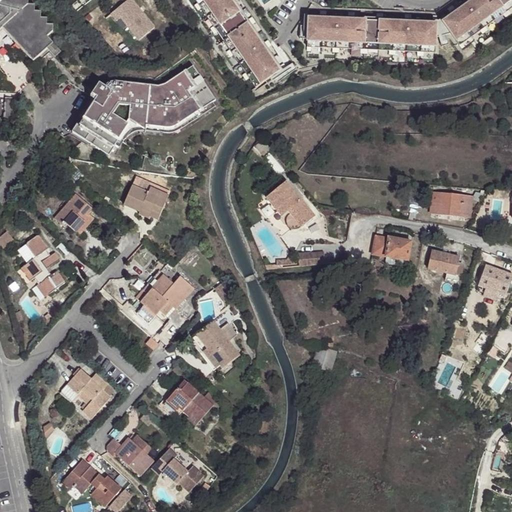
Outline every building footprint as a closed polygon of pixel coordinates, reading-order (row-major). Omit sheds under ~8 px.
[(0,0),(0,30),(2,28),(33,62),(47,49),(55,57),(61,51),(47,37),(53,31),(53,25),(46,25),(47,18),(40,18),(41,12),(34,11),(34,5),(28,5),(27,0),(0,0)] [(131,0),(128,0),(114,12),(119,19),(137,41),(154,28),(131,0)] [(234,0),(196,0),(256,87),(282,69),(266,45),(234,0)] [(234,0),(266,45),(270,42),(241,0),(234,0)] [(511,0),(467,0),(440,20),(458,45),(511,6),(511,0)] [(119,19),(114,12),(110,15),(116,22),(119,19)] [(436,21),(308,15),(307,46),(435,52),(436,21)] [(270,42),(266,45),(282,69),(286,66),(275,49),(270,42)] [(275,49),(286,66),(292,62),(280,46),(275,49)] [(144,135),(144,129),(165,131),(168,131),(169,131),(171,130),(212,104),(190,69),(162,87),(156,89),(112,84),(109,85),(107,85),(105,86),(104,87),(103,89),(97,85),(93,92),(99,95),(94,102),(78,127),(76,126),(71,133),(108,156),(127,126),(135,127),(143,128),(142,134),(144,135)] [(99,95),(93,92),(89,98),(94,102),(99,95)] [(5,98),(4,127),(15,128),(16,98),(5,98)] [(132,186),(147,193),(150,188),(134,181),(132,186)] [(298,230),(304,225),(305,226),(315,217),(286,182),(266,198),(282,217),(292,209),(294,212),(287,218),(286,220),(287,225),(288,227),(290,229),(293,230),(294,230),(298,230)] [(132,186),(126,201),(160,216),(168,196),(150,188),(147,193),(132,186)] [(473,200),(480,203),(486,191),(481,191),(480,194),(476,193),(473,200)] [(431,215),(460,217),(460,216),(468,217),(468,218),(470,219),(472,201),(462,200),(462,195),(433,193),(431,215)] [(76,194),(54,219),(61,225),(64,222),(76,233),(85,223),(83,221),(89,214),(93,209),(76,194)] [(126,201),(123,206),(139,213),(139,215),(149,220),(150,218),(157,221),(160,216),(126,201)] [(85,223),(89,226),(95,219),(89,214),(83,221),(85,223)] [(76,233),(80,236),(89,226),(85,223),(76,233)] [(6,232),(0,237),(0,248),(2,250),(13,241),(6,232)] [(29,263),(21,269),(30,282),(34,278),(39,284),(41,283),(49,295),(65,283),(57,271),(51,275),(47,269),(60,260),(55,253),(50,257),(46,251),(49,249),(38,235),(27,244),(28,245),(19,251),(29,263)] [(411,242),(376,236),(372,255),(387,257),(408,261),(411,242)] [(458,265),(459,258),(432,252),(428,269),(446,273),(455,275),(458,265)] [(298,255),(299,267),(325,264),(324,253),(298,255)] [(406,267),(408,261),(387,257),(386,264),(406,267)] [(463,266),(458,265),(455,275),(446,273),(445,280),(459,284),(463,266)] [(504,301),(511,277),(511,275),(486,266),(477,291),(504,301)] [(140,303),(164,276),(159,272),(136,299),(140,303)] [(151,320),(159,311),(167,303),(173,308),(176,310),(194,289),(180,277),(174,284),(164,276),(140,303),(144,306),(140,311),(151,320)] [(36,286),(44,298),(49,295),(41,283),(39,284),(36,286)] [(222,284),(214,289),(222,301),(230,296),(222,284)] [(159,311),(166,317),(173,308),(167,303),(159,311)] [(400,311),(391,313),(393,322),(402,320),(400,311)] [(216,369),(220,366),(222,369),(240,356),(213,321),(196,335),(207,349),(203,352),(216,369)] [(481,331),(475,340),(485,349),(492,340),(481,331)] [(151,338),(146,344),(154,351),(159,345),(151,338)] [(336,353),(319,348),(314,366),(330,371),(336,353)] [(216,369),(203,352),(200,354),(214,371),(216,369)] [(81,370),(68,385),(78,395),(82,391),(92,401),(89,404),(83,412),(91,420),(111,398),(109,397),(102,391),(106,386),(107,386),(96,376),(92,379),(81,370)] [(188,383),(185,381),(178,389),(181,391),(188,383)] [(165,399),(159,405),(175,420),(183,411),(189,417),(187,419),(196,427),(218,401),(208,393),(204,398),(188,383),(181,391),(178,389),(167,400),(165,399)] [(60,394),(71,404),(78,395),(68,385),(60,394)] [(106,386),(102,391),(109,397),(113,392),(106,386)] [(78,395),(89,404),(92,401),(82,391),(78,395)] [(154,421),(146,414),(141,420),(148,427),(154,421)] [(46,440),(54,431),(49,423),(44,427),(46,440)] [(137,435),(132,441),(147,455),(152,449),(137,435)] [(113,441),(107,447),(107,452),(113,458),(116,454),(140,477),(154,461),(147,455),(132,441),(128,438),(121,446),(114,440),(113,441)] [(169,449),(151,469),(159,476),(163,472),(177,485),(178,483),(190,493),(204,477),(193,467),(188,472),(174,460),(178,456),(169,449)] [(82,461),(63,482),(71,489),(74,486),(83,494),(91,485),(96,489),(91,495),(105,507),(121,490),(107,477),(104,481),(82,461)] [(71,489),(80,497),(83,494),(74,486),(71,489)]
